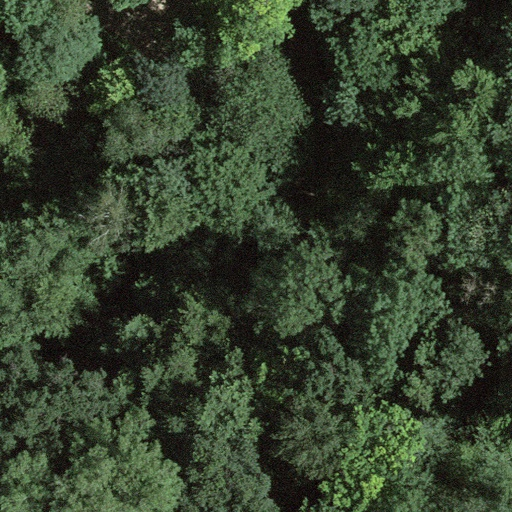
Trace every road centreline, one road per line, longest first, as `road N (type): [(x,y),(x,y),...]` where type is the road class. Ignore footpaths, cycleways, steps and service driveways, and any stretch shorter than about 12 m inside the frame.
road 1 (track): [(133,31),(323,274)]
road 2 (track): [(323,274),(298,169),(274,0)]
road 3 (track): [(323,274),(332,511)]
road 4 (track): [(298,169),(462,0)]
road 5 (track): [(323,274),(511,343)]
road 6 (track): [(133,31),(0,129)]
